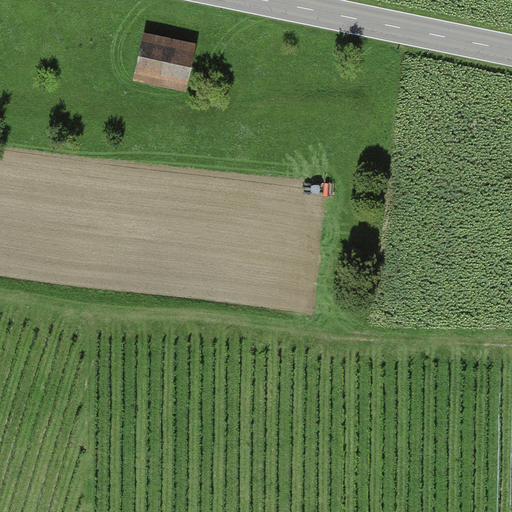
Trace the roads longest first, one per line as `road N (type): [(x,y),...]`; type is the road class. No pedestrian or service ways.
road 1 (tertiary): [(511,51),(257,0)]
road 2 (track): [(511,340),(345,336)]
